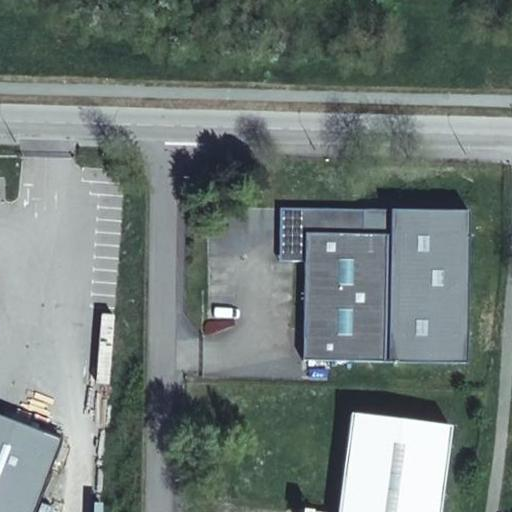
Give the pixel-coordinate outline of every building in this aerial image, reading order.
[(288,253),(296,262),(309,262),(306,362),(385,364),(388,235),(367,235),(367,211),(282,209),(281,236),(288,236),(288,253)] [(465,213),(367,211),(367,235),(388,235),(385,364),(462,360),(465,213)] [(288,261),(296,262),(288,253),(288,236),(281,236),(281,261),(288,261)] [(351,414),(337,511),(439,511),(451,429),(351,414)] [(0,511),(29,511),(57,441),(0,419),(0,511)]
